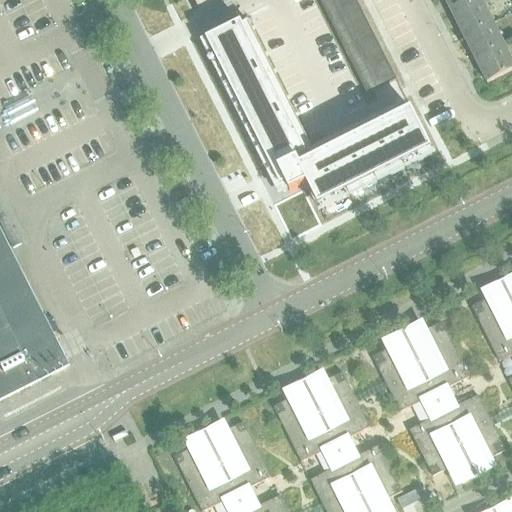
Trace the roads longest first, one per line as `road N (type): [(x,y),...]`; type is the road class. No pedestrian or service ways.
road 1 (residential): [(112,0),(276,316)]
road 2 (tertiary): [(0,461),(276,316)]
road 3 (tertiary): [(276,316),(511,196)]
road 4 (residential): [(511,113),(477,130),(410,0)]
